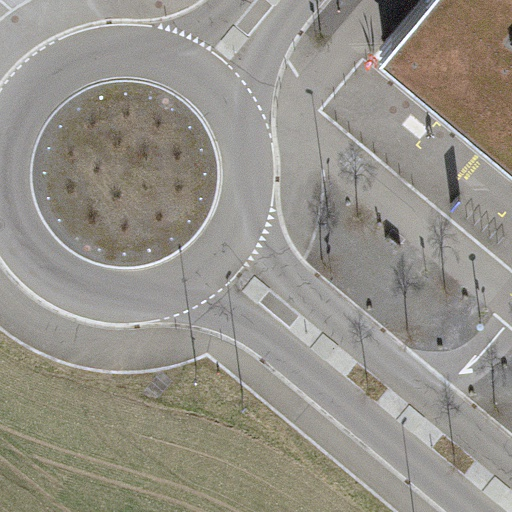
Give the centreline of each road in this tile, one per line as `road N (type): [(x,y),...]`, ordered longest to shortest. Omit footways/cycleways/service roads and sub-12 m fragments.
road 1 (residential): [(154,291),(236,318),(471,511)]
road 2 (residential): [(511,467),(277,269),(241,209)]
road 3 (residential): [(35,94),(13,130),(6,163),(19,229),(56,272),(94,290),(154,291)]
road 4 (residential): [(236,125),(276,31),(302,0)]
road 5 (residential): [(154,291),(205,264),(241,209)]
road 6 (residential): [(145,55),(88,59),(35,94)]
